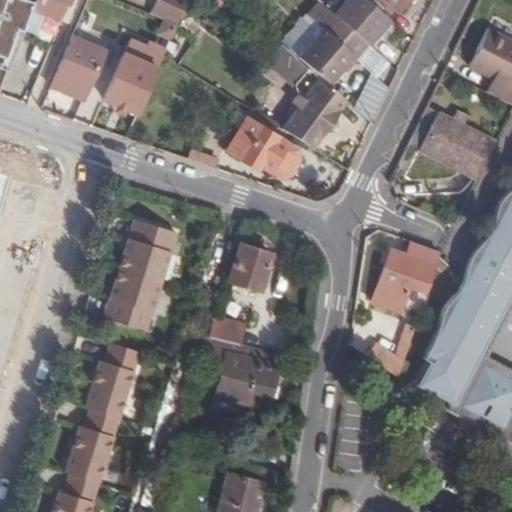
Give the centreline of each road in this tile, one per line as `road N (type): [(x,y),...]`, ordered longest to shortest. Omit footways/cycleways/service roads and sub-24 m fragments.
road 1 (residential): [(0,470),(89,148)]
road 2 (residential): [(301,511),(338,301),(338,231)]
road 3 (unclassified): [(338,231),(89,148)]
road 4 (residential): [(338,231),(459,0)]
road 5 (residential): [(25,125),(78,0)]
